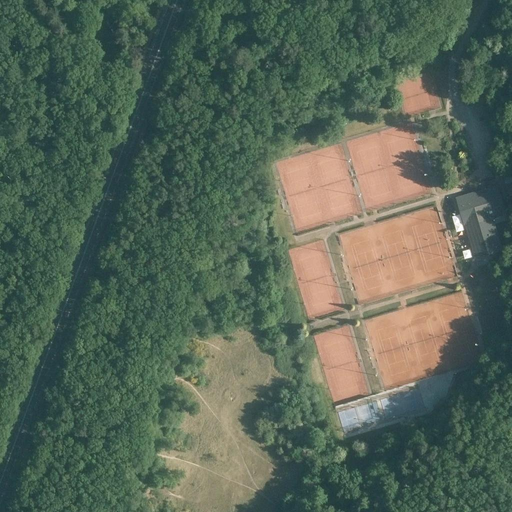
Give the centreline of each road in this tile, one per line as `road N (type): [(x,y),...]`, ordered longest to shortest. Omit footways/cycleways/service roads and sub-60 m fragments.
road 1 (secondary): [(0,493),(180,0)]
road 2 (track): [(23,0),(149,83)]
